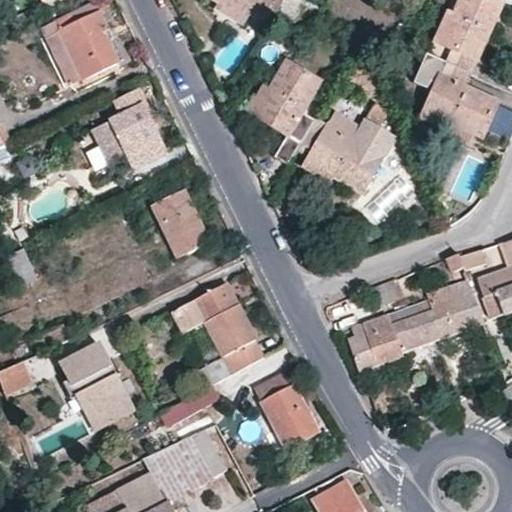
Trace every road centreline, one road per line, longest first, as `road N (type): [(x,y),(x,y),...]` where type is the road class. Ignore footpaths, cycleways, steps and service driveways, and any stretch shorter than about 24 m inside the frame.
road 1 (residential): [(150,0),(295,302)]
road 2 (residential): [(295,302),(470,232),(511,174)]
road 3 (residential): [(295,302),(368,444)]
